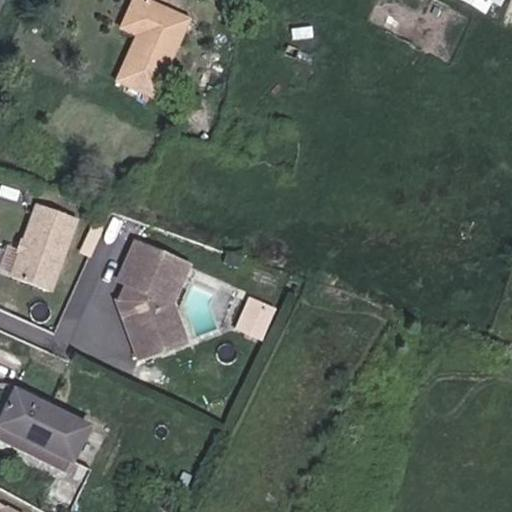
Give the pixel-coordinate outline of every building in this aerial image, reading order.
[(127,77),(167,94),(202,15),(170,0),(146,0),(135,26),(148,31),(127,77)] [(465,0),(488,11),(493,0),(465,0)] [(53,285),(80,213),(41,198),(14,270),(53,285)] [(169,348),(160,307),(168,290),(172,293),(185,264),(138,242),(121,279),(137,286),(133,294),(119,297),(132,356),(169,348)] [(160,307),(169,348),(182,345),(172,303),(190,266),(185,264),(172,293),(168,290),(160,307)] [(74,447),(90,413),(16,380),(0,414),(74,447)] [(0,444),(61,473),(74,447),(0,414),(0,415),(0,444)] [(0,511),(23,511),(0,500),(0,511)]
